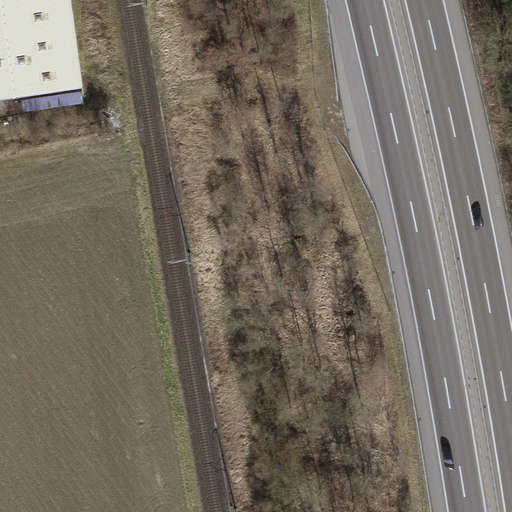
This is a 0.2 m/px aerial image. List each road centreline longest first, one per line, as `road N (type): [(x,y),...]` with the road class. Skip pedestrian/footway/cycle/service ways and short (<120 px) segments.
road 1 (motorway): [(364,0),(436,329),(466,511)]
road 2 (motorway): [(511,429),(423,0)]
